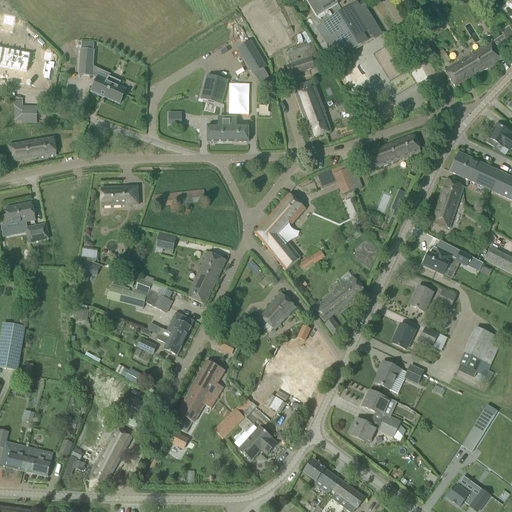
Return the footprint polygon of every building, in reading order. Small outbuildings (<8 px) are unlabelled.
[(304,0),(321,26),(316,29),(336,61),(350,53),(351,55),(382,35),(363,6),(359,8),(354,0),(304,0)] [(4,16),(3,24),(13,26),(14,18),(4,16)] [(237,49),(253,75),(266,67),(250,41),(237,49)] [(503,59),(493,43),(470,57),(468,54),(463,58),(465,60),(460,63),(460,64),(452,68),(452,66),(444,71),(455,89),(503,59)] [(314,45),(287,54),(294,75),(321,66),(314,45)] [(0,48),(0,68),(27,74),(31,55),(0,48)] [(92,77),(94,51),(80,50),(78,76),(92,77)] [(45,52),(43,60),(50,61),(51,54),(45,52)] [(443,68),(451,63),(446,53),(437,58),(443,68)] [(221,105),(227,81),(207,76),(201,100),(221,105)] [(101,96),(104,97),(120,105),(126,91),(119,88),(121,82),(108,77),(106,82),(98,78),(91,93),(90,92),(90,93),(100,98),(101,96)] [(311,140),(331,132),(324,115),(325,114),(312,83),(293,90),(295,96),(294,96),(308,130),(311,140)] [(345,109),(343,103),(335,105),(337,112),(345,109)] [(40,105),(40,108),(23,107),(22,124),(36,125),(37,115),(45,115),(46,106),(40,105)] [(169,125),(181,125),(181,114),(169,114),(169,125)] [(248,143),(248,127),(237,127),(237,117),(218,117),(218,127),(207,127),(207,143),(248,143)] [(494,148),(496,144),(501,147),(503,145),(509,148),(511,143),(511,138),(508,136),(510,133),(496,125),(488,139),(489,140),(487,143),(494,148)] [(413,135),(365,154),(372,172),(420,153),(413,135)] [(56,156),(53,139),(10,146),(12,164),(56,156)] [(511,178),(458,154),(449,172),(511,201),(511,204),(511,207),(511,178)] [(336,183),(342,196),(355,191),(344,166),(317,177),(322,189),(336,183)] [(446,180),(432,223),(447,228),(462,185),(446,180)] [(137,188),(100,189),(101,207),(138,206),(137,188)] [(399,213),(406,194),(398,191),(391,210),(399,213)] [(154,197),(155,207),(205,202),(204,192),(154,197)] [(291,225),(306,209),(289,195),(254,234),(285,271),(301,259),(289,245),(286,247),(277,236),(289,223),(291,225)] [(3,216),(5,226),(23,222),(23,223),(35,221),(32,204),(6,210),(7,215),(3,216)] [(45,225),(32,228),(35,243),(48,240),(45,225)] [(173,252),(176,237),(159,233),(156,249),(173,252)] [(98,250),(84,247),(82,258),(96,260),(98,250)] [(443,276),(452,257),(437,250),(435,254),(437,255),(435,257),(428,254),(422,266),(443,276)] [(460,252),(455,262),(467,268),(472,258),(460,252)] [(205,306),(226,261),(208,253),(187,298),(205,306)] [(84,261),(80,271),(90,275),(96,277),(100,267),(84,261)] [(365,292),(354,278),(322,304),(320,302),(312,308),(324,323),(365,292)] [(166,314),(172,303),(149,291),(152,285),(138,280),(134,294),(146,297),(144,303),(166,314)] [(423,313),(432,293),(418,287),(409,306),(423,313)] [(144,303),(146,297),(134,294),(110,288),(108,300),(143,309),(144,303)] [(454,297),(443,291),(437,304),(449,309),(454,297)] [(296,309),(280,294),(273,301),(274,303),(249,332),(254,338),(267,325),(274,331),(296,309)] [(74,314),(74,319),(86,322),(87,317),(88,311),(75,309),(74,314)] [(171,323),(166,332),(167,333),(184,341),(193,322),(175,314),(171,323)] [(0,368),(18,371),(28,316),(21,315),(19,322),(22,322),(21,327),(3,324),(0,340),(0,368)] [(161,330),(150,324),(147,330),(159,334),(159,335),(161,330)] [(406,351),(414,331),(400,325),(391,344),(406,351)] [(230,327),(224,338),(239,346),(245,335),(230,327)] [(310,330),(303,327),(297,339),(304,342),(310,330)] [(431,347),(431,346),(441,351),(447,339),(425,329),(419,341),(431,347)] [(458,365),(460,366),(458,371),(474,378),(476,373),(484,377),(501,341),(476,329),(458,365)] [(184,341),(167,333),(164,331),(161,330),(159,335),(159,334),(156,340),(166,345),(163,350),(177,357),(184,341)] [(152,355),(156,348),(142,340),(138,348),(152,355)] [(231,344),(227,354),(231,356),(236,347),(231,344)] [(278,347),(256,391),(266,396),(271,386),(281,391),(284,385),(293,390),(293,389),(295,390),(292,396),(304,402),(312,387),(314,388),(323,369),(278,347)] [(265,358),(261,367),(266,369),(270,361),(265,358)] [(217,385),(225,372),(207,362),(177,414),(195,424),(205,406),(211,410),(224,389),(217,385)] [(397,379),(401,371),(383,362),(379,371),(380,372),(374,384),(389,391),(395,378),(397,379)] [(423,373),(410,368),(405,380),(417,385),(423,373)] [(126,379),(136,385),(140,377),(130,371),(126,379)] [(388,401),(378,396),(369,391),(362,407),(371,411),(381,416),(388,401)] [(235,409),(213,432),(222,442),(245,419),(235,409)] [(485,409),(462,447),(473,453),(496,416),(485,409)] [(255,410),(246,420),(252,426),(257,421),(264,427),(269,423),(255,410)] [(32,424),(34,414),(24,412),(21,422),(32,424)] [(397,431),(401,423),(386,416),(382,424),(397,431)] [(369,444),(373,435),(376,428),(365,424),(356,420),(349,435),(369,444)] [(393,439),(397,431),(382,424),(378,432),(393,439)] [(271,439),(259,427),(238,451),(250,462),(261,450),(267,456),(276,445),(271,440),(271,439)] [(132,438),(115,429),(108,442),(105,440),(102,447),(105,449),(96,465),(95,464),(86,481),(104,490),(132,438)] [(174,433),(169,443),(183,450),(189,440),(174,433)] [(67,458),(73,444),(72,444),(73,441),(66,438),(65,441),(64,441),(59,454),(67,458)] [(6,469),(21,472),(25,456),(27,457),(29,449),(25,448),(23,456),(3,451),(0,464),(7,466),(6,469)] [(71,457),(80,461),(83,454),(86,456),(94,454),(91,451),(84,454),(81,452),(81,451),(76,448),(75,450),(74,449),(71,457)] [(53,454),(29,449),(27,457),(25,456),(21,472),(48,478),(53,454)] [(320,488),(322,485),(328,489),(336,478),(313,461),(304,473),(315,481),(313,483),(320,488)] [(511,480),(505,476),(494,493),(504,499),(511,487),(511,480)] [(354,511),(364,499),(336,478),(328,489),(335,495),(331,500),(347,511),(354,511)] [(450,493),(446,499),(459,508),(463,503),(469,507),(470,508),(469,508),(474,511),(477,511),(484,503),(470,493),(471,492),(459,484),(456,486),(451,492),(451,491),(450,492),(450,493)]
